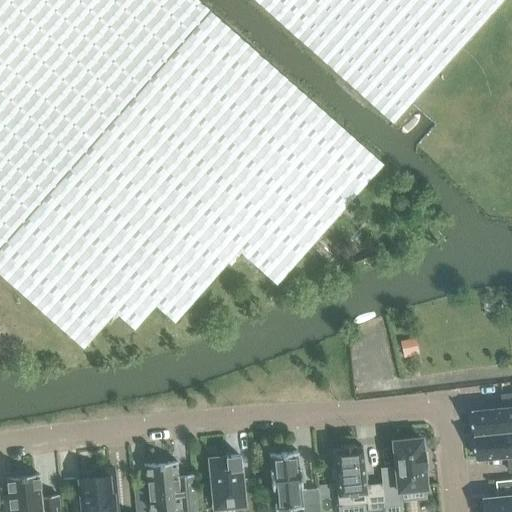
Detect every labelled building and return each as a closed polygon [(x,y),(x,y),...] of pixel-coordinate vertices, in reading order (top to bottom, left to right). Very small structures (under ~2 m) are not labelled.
[(0,0),(0,275),(78,346),(110,310),(134,332),(156,308),(174,324),(240,252),(278,286),(383,165),(202,5),(196,0),(0,0)] [(256,0),(311,49),(391,120),(492,10),(501,0),(256,0)] [(412,338),(399,341),(403,357),(416,354),(412,338)] [(477,434),(511,430),(511,392),(503,394),(505,408),(474,411),(477,434)] [(511,430),(477,434),(479,459),(510,455),(511,472),(511,471),(511,430)] [(395,467),(380,468),(381,482),(383,502),(400,500),(399,491),(425,488),(423,467),(425,466),(423,450),(421,450),(420,438),(392,441),(395,467)] [(333,466),(330,466),(331,480),(335,479),(338,507),(367,503),(368,510),(368,511),(384,511),(384,509),(383,502),(381,482),(373,483),(365,484),(361,445),(354,446),(353,444),(339,446),(339,448),(332,449),(333,466)] [(297,450),(268,453),(269,455),(270,455),(271,470),(271,469),(269,469),(271,488),(273,488),(275,504),(274,504),(274,505),(300,503),(300,511),(319,511),(317,488),(299,490),(299,485),(299,486),(301,486),(299,466),(298,466),(298,467),(297,467),(295,452),(297,452),(297,450)] [(239,455),(209,458),(214,508),(243,505),(244,511),(257,511),(255,488),(243,489),(242,479),(241,467),(240,460),(239,455)] [(176,461),(143,464),(143,465),(145,465),(149,511),(196,511),(192,475),(193,475),(193,473),(176,475),(175,462),(177,462),(176,461)] [(37,474),(7,477),(10,511),(58,511),(57,495),(39,497),(37,474)] [(80,498),(76,499),(77,511),(112,511),(110,494),(109,494),(107,476),(79,479),(80,498)] [(498,497),(486,498),(487,511),(511,511),(511,479),(497,481),(498,497)] [(319,498),(328,497),(327,484),(318,485),(319,498)]
